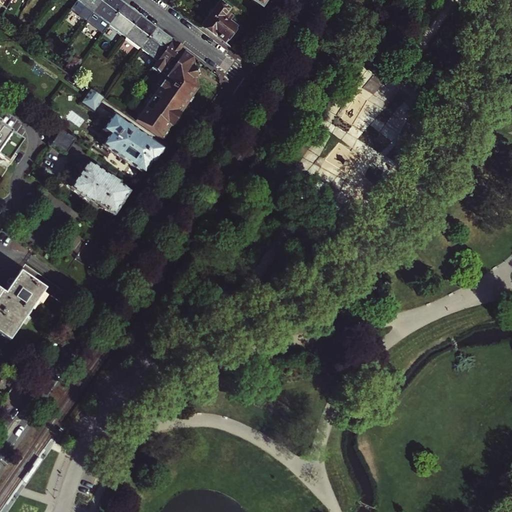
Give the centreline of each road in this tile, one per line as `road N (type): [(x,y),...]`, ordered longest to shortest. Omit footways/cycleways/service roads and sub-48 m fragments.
road 1 (primary): [(0,451),(252,85)]
road 2 (residential): [(140,0),(252,85)]
